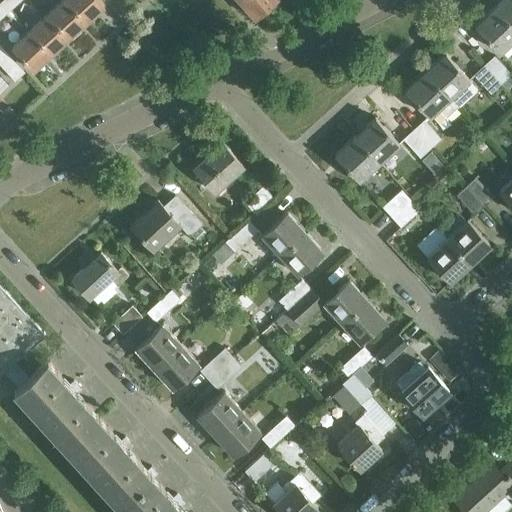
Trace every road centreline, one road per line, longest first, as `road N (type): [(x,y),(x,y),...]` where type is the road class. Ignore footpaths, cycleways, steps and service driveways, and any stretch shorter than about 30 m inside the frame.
road 1 (residential): [(236,511),(0,250)]
road 2 (residential): [(0,185),(221,78)]
road 3 (residential): [(365,511),(487,395),(484,376),(450,330)]
road 4 (residential): [(450,330),(287,158)]
road 5 (residential): [(287,158),(461,0)]
road 6 (residential): [(221,78),(237,63),(280,54),(374,0)]
